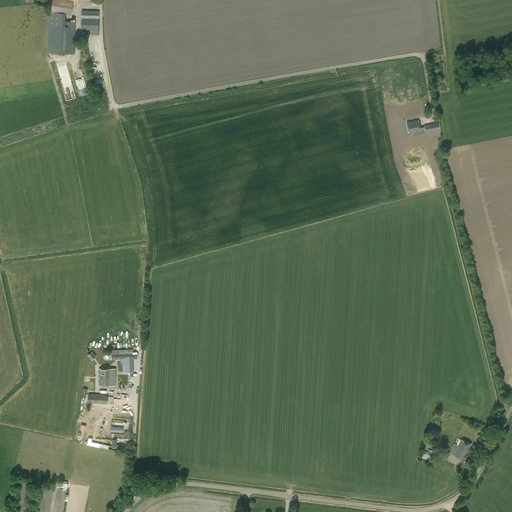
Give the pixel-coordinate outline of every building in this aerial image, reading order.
[(70,14),(73,1),(67,0),(52,0),(51,10),(70,14)] [(98,34),(99,11),(82,11),(81,30),(88,30),(88,29),(91,29),(91,34),(98,34)] [(74,54),(75,21),(64,21),(64,26),(48,26),(48,53),(74,54)] [(408,133),(420,130),(418,120),(406,123),(408,133)] [(111,385),(111,369),(99,369),(99,385),(111,385)] [(107,404),(107,395),(89,394),(88,402),(107,404)] [(89,437),(87,445),(108,449),(109,445),(92,441),(93,438),(89,437)] [(464,460),(471,444),(461,439),(458,446),(454,444),(450,453),(464,460)] [(431,461),(433,457),(424,453),(422,457),(431,461)] [(30,511),(34,484),(18,481),(13,511),(30,511)] [(49,511),(53,487),(40,485),(35,511),(49,511)] [(62,511),(66,489),(57,487),(53,511),(62,511)]
